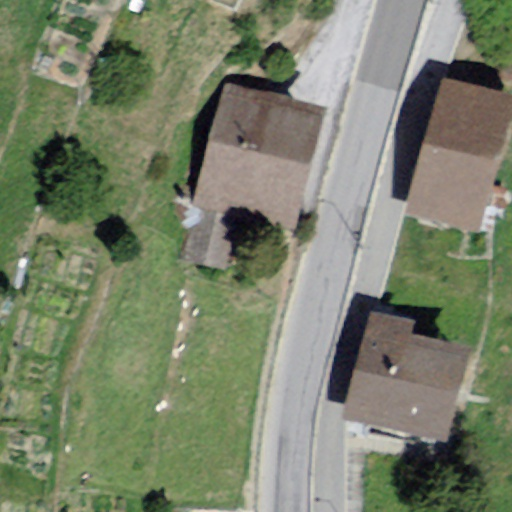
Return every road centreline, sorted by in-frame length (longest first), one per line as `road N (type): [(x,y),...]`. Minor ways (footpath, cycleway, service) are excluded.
road 1 (residential): [(330,511),(338,398),(456,0)]
road 2 (tertiary): [(294,511),(298,402),(399,0)]
